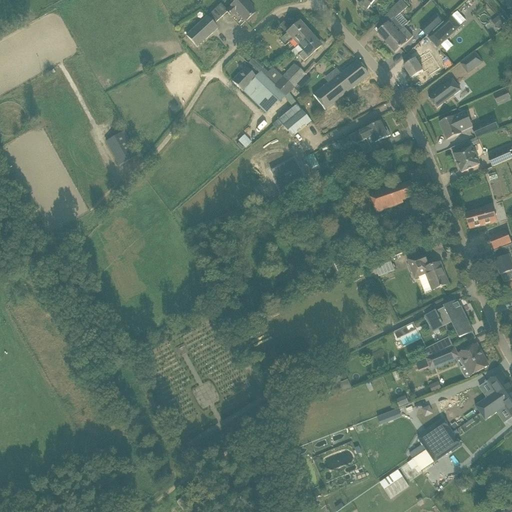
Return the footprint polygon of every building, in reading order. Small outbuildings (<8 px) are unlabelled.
[(220,4),(206,17),(213,25),(227,12),(231,17),(236,13),(245,22),(255,13),(246,3),(244,0),(237,0),(226,11),(220,4)] [(357,0),(356,1),(367,10),(375,0),(374,0),(357,0)] [(385,27),(378,34),(386,43),(398,33),(403,28),(395,19),(408,8),(401,1),(390,11),(391,12),(385,17),(390,22),(385,27)] [(435,14),(420,28),(427,36),(442,22),(435,14)] [(500,16),(492,22),(498,29),(505,23),(500,16)] [(206,17),(186,35),(197,48),(217,29),(213,25),(206,17)] [(429,39),(437,48),(460,28),(451,18),(429,39)] [(300,23),(279,41),(283,46),(285,47),(291,41),(296,47),(310,35),(300,23)] [(398,33),(386,43),(395,53),(403,47),(407,43),(413,37),(404,27),(403,28),(398,33)] [(411,42),(415,47),(426,37),(422,33),(411,42)] [(298,60),(295,62),(306,75),(317,63),(311,56),(314,53),(321,46),(310,35),(296,47),(302,53),(298,56),(296,58),(298,60)] [(405,58),(409,63),(403,67),(412,80),(430,68),(426,61),(425,61),(421,55),(419,56),(414,50),(405,58)] [(477,56),(475,53),(469,58),(476,68),(478,66),(483,63),(477,56)] [(313,96),(324,110),(368,76),(357,61),(340,75),(336,70),(324,79),(327,84),(313,96)] [(282,77),(294,89),(305,75),(293,64),(282,77)] [(294,89),(282,77),(275,85),(265,75),(264,76),(261,72),(255,77),(245,68),(232,82),(242,92),(242,91),(265,113),(282,95),(286,98),(294,89)] [(310,80),(305,75),(294,89),(299,93),(303,90),(301,89),(310,80)] [(461,91),(453,80),(429,98),(437,109),(461,91)] [(497,105),(511,101),(506,88),(493,93),(497,105)] [(276,119),(282,126),(302,111),(295,103),(276,119)] [(302,111),(282,126),(292,138),(297,134),(296,132),(304,125),(306,127),(311,122),(302,111)] [(440,124),(447,140),(462,134),(461,133),(473,128),(466,112),(440,124)] [(477,138),(498,129),(494,121),(473,130),(477,138)] [(350,136),(353,142),(357,144),(361,142),(372,137),(375,144),(388,137),(380,123),(369,129),(368,127),(350,136)] [(106,142),(114,157),(119,166),(137,156),(123,132),(106,142)] [(243,135),(238,141),(246,148),(251,142),(243,135)] [(477,138),(467,143),(469,149),(472,147),(479,144),(477,138)] [(365,152),(368,159),(380,152),(377,146),(365,152)] [(480,165),(472,147),(469,149),(463,151),(454,155),(455,157),(454,158),(456,161),(457,162),(462,173),(471,169),(480,165)] [(511,160),(508,150),(488,158),(492,168),(511,160)] [(279,168),(271,172),(274,178),(273,178),(280,191),(303,179),(297,166),(296,166),(293,160),(286,164),(286,163),(278,167),(279,168)] [(319,167),(311,171),(317,184),(332,176),(329,170),(326,164),(319,167)] [(369,195),(376,213),(403,204),(403,201),(416,197),(411,183),(398,188),(397,185),(369,195)] [(493,207),(466,214),(470,230),(497,222),(493,207)] [(300,226),(328,283),(348,273),(320,216),(300,226)] [(489,238),(494,251),(511,244),(506,231),(489,238)] [(511,244),(494,252),(498,261),(496,262),(501,276),(504,283),(506,282),(511,279),(511,244)] [(415,278),(426,274),(433,291),(448,285),(440,263),(428,268),(428,267),(429,266),(424,253),(408,259),(415,278)] [(369,294),(373,303),(378,301),(373,292),(369,294)] [(472,332),(461,308),(459,308),(457,304),(459,304),(457,301),(425,317),(433,332),(454,322),(455,325),(453,325),(456,332),(458,331),(461,338),(472,332)] [(390,347),(403,341),(399,331),(386,336),(390,347)] [(454,348),(449,337),(424,350),(428,358),(454,348)] [(459,362),(461,366),(463,367),(461,368),(460,370),(465,379),(488,366),(477,345),(459,355),(461,357),(459,358),(460,360),(459,362)] [(427,359),(431,368),(448,361),(445,352),(427,359)] [(495,393),(475,407),(480,414),(511,391),(511,386),(502,372),(487,382),(495,393)] [(347,380),(337,385),(341,394),(351,389),(347,380)] [(429,386),(432,394),(441,390),(438,382),(429,386)] [(511,391),(480,414),(485,421),(505,407),(511,417),(511,391)] [(396,400),(399,408),(408,404),(405,396),(396,400)] [(358,425),(370,457),(402,445),(390,413),(358,425)] [(435,428),(418,439),(426,451),(453,433),(444,420),(434,426),(435,428)] [(453,433),(426,451),(435,463),(451,452),(452,453),(462,446),(453,433)] [(413,460),(408,464),(413,470),(415,469),(418,473),(421,472),(413,460)]
